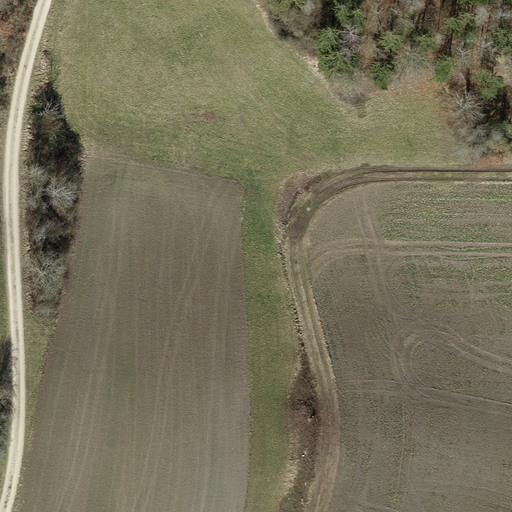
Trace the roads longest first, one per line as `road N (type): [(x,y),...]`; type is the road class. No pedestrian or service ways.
road 1 (track): [(511,172),(368,172),(314,198),(300,222),(299,270),(330,394),(328,469),(317,511)]
road 2 (track): [(4,511),(20,427),(13,165),(47,0)]
